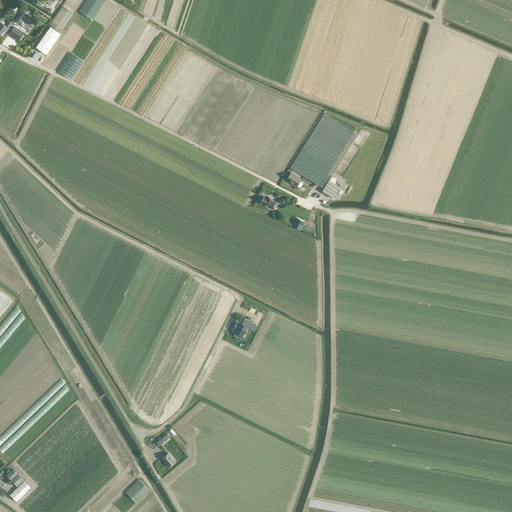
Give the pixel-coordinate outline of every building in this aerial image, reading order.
[(14,21),(18,24),(29,31),(32,26),(22,19),(26,13),(21,10),(14,21)] [(34,22),(25,15),(23,19),(32,25),(34,22)] [(7,32),(9,28),(10,25),(8,24),(7,26),(2,23),(0,24),(0,34),(1,36),(5,30),(7,32)] [(19,41),(24,33),(14,26),(9,34),(19,41)] [(46,54),(61,34),(50,26),(36,47),(46,54)] [(84,61),(95,42),(82,35),(71,53),(84,61)] [(290,168),(323,189),(329,180),(358,134),(324,113),(290,168)] [(9,151),(1,159),(17,175),(25,167),(9,151)] [(291,173),(286,179),(297,186),(301,179),(291,173)] [(340,187),(334,183),(337,179),(332,176),(329,180),(323,189),(322,191),(333,198),(340,187)] [(272,198),(271,198),(269,197),(268,198),(263,196),(260,203),(272,209),(276,202),(271,200),(272,198)] [(305,221),(296,217),(292,226),(301,230),(301,229),(304,230),(306,226),(303,225),(305,221)] [(242,338),(243,336),(248,327),(240,323),(234,334),(242,338)] [(166,453),(192,431),(186,424),(160,446),(166,453)] [(163,441),(175,431),(172,428),(161,438),(163,441)] [(162,458),(169,467),(175,462),(168,453),(162,458)] [(24,480),(13,469),(7,475),(17,486),(24,480)] [(0,490),(5,494),(10,487),(0,480),(0,490)] [(188,480),(171,492),(179,504),(196,492),(188,480)] [(16,501),(31,487),(24,481),(10,495),(16,501)]
